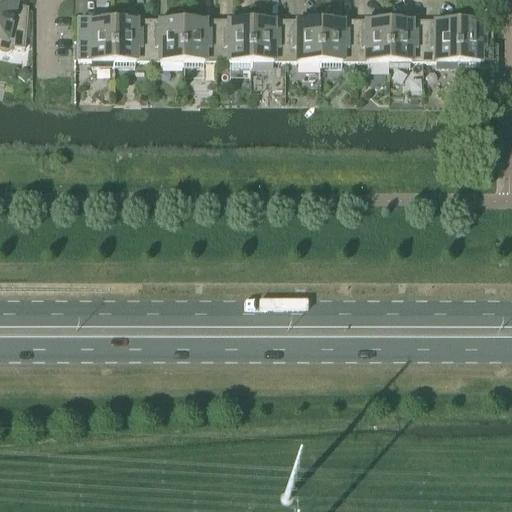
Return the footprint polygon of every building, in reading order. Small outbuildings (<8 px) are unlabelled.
[(23,50),(27,13),(14,12),(14,6),(15,2),(4,0),(0,0),(0,54),(2,56),(5,56),(7,55),(10,54),(11,52),(12,49),(23,50)] [(112,70),(113,19),(96,19),(96,22),(77,22),(77,64),(91,64),(91,70),(112,70)] [(147,64),(147,22),(129,22),(129,19),(113,19),(112,70),(134,70),(134,64),(147,64)] [(181,70),(181,19),(165,19),(165,23),(147,22),(147,64),(160,64),(160,70),(181,70)] [(215,64),(216,23),(197,23),(197,19),(181,19),(181,70),(202,70),(203,64),(215,64)] [(250,70),(250,20),(234,19),(234,23),(216,23),(215,64),(228,65),(228,70),(250,70)] [(284,65),(284,23),(266,23),(266,20),(250,20),(250,70),(271,70),(271,65),(284,65)] [(319,71),(319,20),(303,20),(303,23),(284,23),(284,65),(297,65),(297,70),(319,71)] [(353,65),(353,23),(335,23),(335,20),(319,20),(319,71),(340,71),(340,65),(353,65)] [(387,71),(387,20),(371,20),(371,23),(353,23),(353,65),(366,65),(366,71),(387,71)] [(422,65),(422,23),(404,23),(404,20),(387,20),(387,71),(409,71),(409,65),(422,65)] [(456,71),(456,20),(440,20),(440,23),(422,23),(422,65),(435,65),(435,71),(456,71)] [(491,47),(491,23),(472,23),(473,20),(456,20),(456,71),(480,71),(480,83),(476,97),(489,101),(490,98),(495,98),(495,101),(496,101),(496,47),(491,47)]
